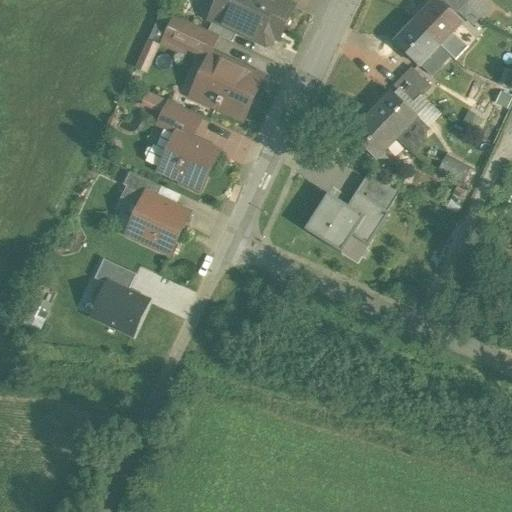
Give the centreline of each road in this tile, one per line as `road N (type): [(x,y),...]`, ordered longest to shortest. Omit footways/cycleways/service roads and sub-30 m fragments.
road 1 (residential): [(232,237),(346,0)]
road 2 (residential): [(232,237),(423,317)]
road 3 (residential): [(500,157),(423,317)]
road 4 (residential): [(161,384),(232,237)]
road 5 (unclassified): [(161,384),(95,511)]
